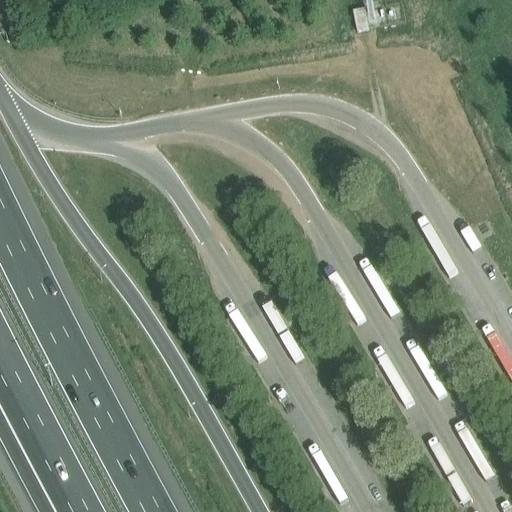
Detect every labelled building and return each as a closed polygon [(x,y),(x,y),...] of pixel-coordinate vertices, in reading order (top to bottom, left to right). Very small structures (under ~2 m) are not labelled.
[(369,32),(365,12),(354,14),(357,34),(369,32)] [(365,349),(380,340),(352,291),(337,299),(365,349)] [(225,313),(255,371),(271,363),(241,305),(225,313)] [(412,323),(398,330),(423,380),(437,373),(412,323)] [(327,389),(292,328),(280,335),(315,396),(327,389)] [(333,502),(348,495),(322,441),(308,448),(333,502)] [(450,452),(436,456),(454,510),(468,505),(450,452)] [(504,510),(511,505),(511,503),(498,477),(489,482),(504,510)]
